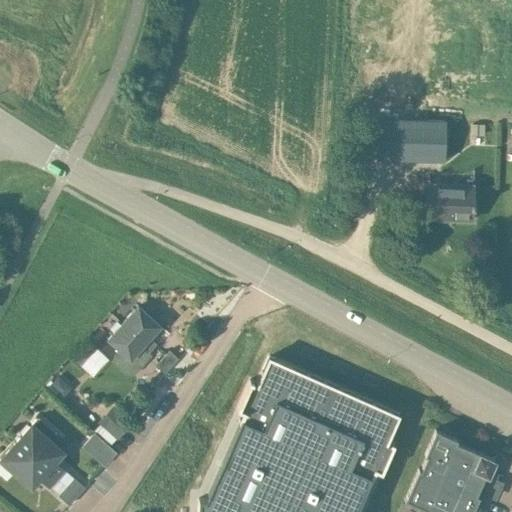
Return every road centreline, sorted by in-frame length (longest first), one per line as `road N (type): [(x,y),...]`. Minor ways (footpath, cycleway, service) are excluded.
road 1 (residential): [(511,348),(294,232),(143,184),(82,176)]
road 2 (residential): [(100,511),(268,281)]
road 3 (unclassified): [(511,413),(268,281)]
road 4 (unclassified): [(268,281),(82,176)]
